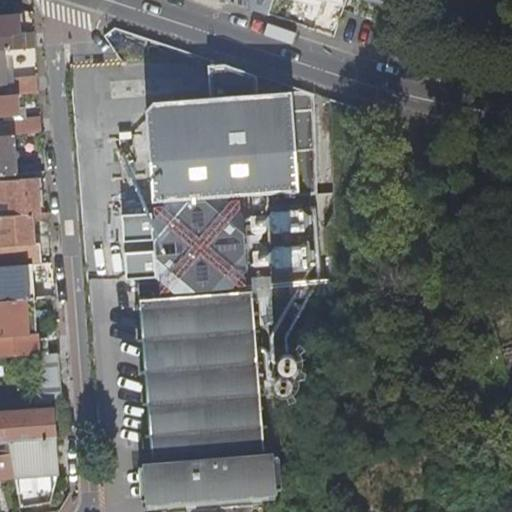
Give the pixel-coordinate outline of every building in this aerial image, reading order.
[(249,0),(247,7),(266,14),(270,0),(249,0)] [(315,0),(343,8),(345,0),(315,0)] [(36,48),(35,32),(19,33),(18,14),(0,15),(0,50),(4,51),(36,48)] [(39,92),(38,78),(13,79),(14,95),(17,95),(39,92)] [(153,208),(156,247),(160,293),(178,292),(179,296),(232,291),(231,286),(247,285),(245,249),(241,195),(292,191),(286,87),(131,100),(139,204),(151,203),(151,208),(153,208)] [(0,116),(18,115),(17,95),(14,95),(7,95),(0,95),(0,116)] [(42,133),(41,118),(12,120),(13,136),(42,133)] [(12,136),(0,136),(0,176),(15,175),(12,136)] [(32,215),(38,214),(35,179),(0,181),(0,209),(8,209),(8,216),(32,215)] [(8,216),(0,216),(0,266),(33,265),(43,264),(41,243),(35,244),(32,215),(8,216)] [(36,299),(33,265),(0,266),(0,287),(14,286),(16,301),(35,299),(36,299)] [(0,301),(0,302),(16,301),(14,286),(0,287),(0,301)] [(266,497),(251,290),(232,291),(179,296),(140,299),(156,505),(266,497)] [(36,335),(35,299),(16,301),(0,302),(2,336),(2,337),(36,335)] [(0,357),(2,358),(46,354),(45,339),(37,340),(36,335),(2,337),(2,336),(0,336),(0,357)] [(296,365),(297,361),(296,357),(294,354),(291,353),(288,352),(284,353),(281,355),(279,358),(278,361),(279,365),(281,368),(284,370),(288,371),(291,370),(294,368),(296,365)] [(33,404),(63,401),(59,354),(46,355),(36,356),(33,404)] [(294,386),(295,382),(294,378),(292,375),(289,373),(285,372),(281,373),(278,375),(276,379),(276,382),(276,386),(279,389),(282,391),(285,392),(289,391),(292,389),(294,386)] [(16,478),(20,507),(49,504),(57,475),(53,408),(10,413),(0,413),(0,444),(9,444),(16,478)] [(0,480),(16,478),(9,444),(0,444),(0,480)]
